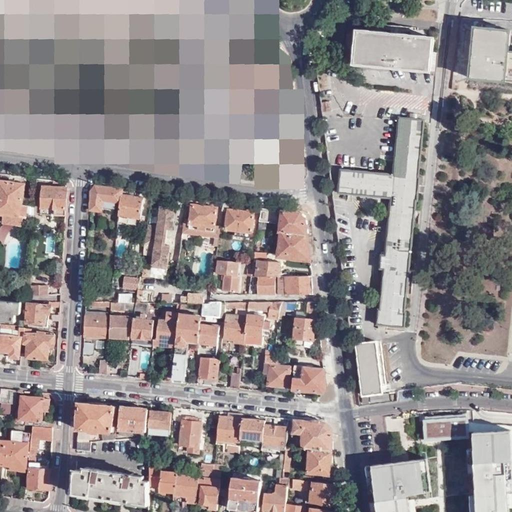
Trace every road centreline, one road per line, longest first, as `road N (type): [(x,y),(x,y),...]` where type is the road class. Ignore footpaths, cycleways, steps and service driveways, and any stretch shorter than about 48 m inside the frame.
road 1 (residential): [(343,411),(66,384)]
road 2 (residential): [(79,169),(318,193)]
road 3 (tertiary): [(343,411),(318,193)]
road 4 (residential): [(66,384),(79,169)]
road 5 (residential): [(343,411),(449,400),(511,404)]
road 6 (tertiary): [(318,193),(300,57)]
road 7 (residential): [(57,511),(66,384)]
